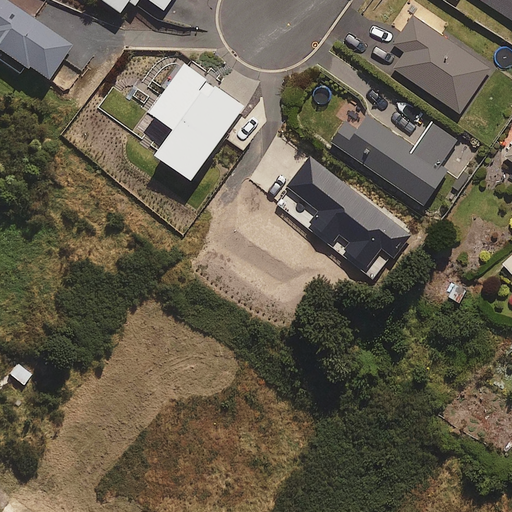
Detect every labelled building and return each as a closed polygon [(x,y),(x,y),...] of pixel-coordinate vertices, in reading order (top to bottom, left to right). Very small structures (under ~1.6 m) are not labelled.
[(4,0),(0,0),(0,47),(45,77),(68,42),(4,0)] [(511,0),(483,0),(511,17),(511,0)] [(490,65),(413,14),(394,42),(405,50),(394,66),(460,110),(490,65)] [(243,104),(185,59),(149,105),(171,123),(153,145),(189,173),(243,104)] [(414,146),(366,113),(343,147),(424,202),(447,168),(440,164),(457,138),(431,121),(414,146)] [(407,233),(308,157),(275,200),(374,276),(407,233)] [(511,251),(503,260),(511,271),(511,251)] [(0,383),(9,373),(24,386),(31,378),(1,353),(0,354),(0,383)]
